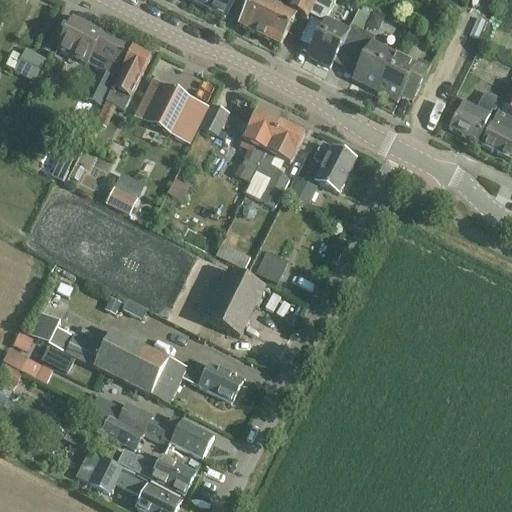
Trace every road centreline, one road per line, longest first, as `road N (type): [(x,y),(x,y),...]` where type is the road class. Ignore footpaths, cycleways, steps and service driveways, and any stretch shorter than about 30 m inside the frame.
road 1 (unclassified): [(225,511),(406,152)]
road 2 (tertiary): [(406,152),(105,0)]
road 3 (tertiary): [(511,226),(452,175),(406,152)]
